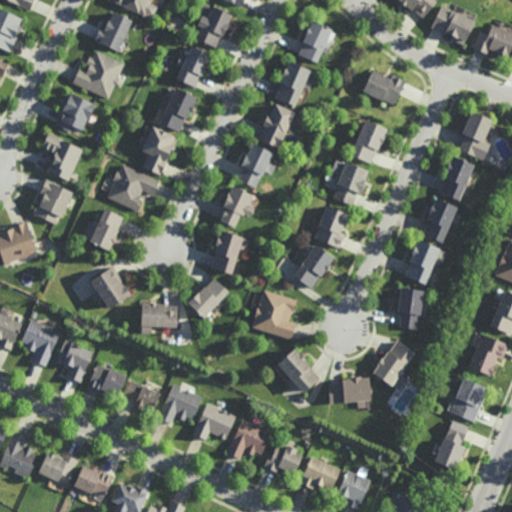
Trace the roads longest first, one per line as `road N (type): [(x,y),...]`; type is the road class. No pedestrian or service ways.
road 1 (residential): [(0,385),(275,511)]
road 2 (residential): [(278,0),(166,248)]
road 3 (residential): [(449,73),(346,324)]
road 4 (residential): [(349,0),(408,53),(511,97)]
road 5 (residential): [(0,158),(73,0)]
